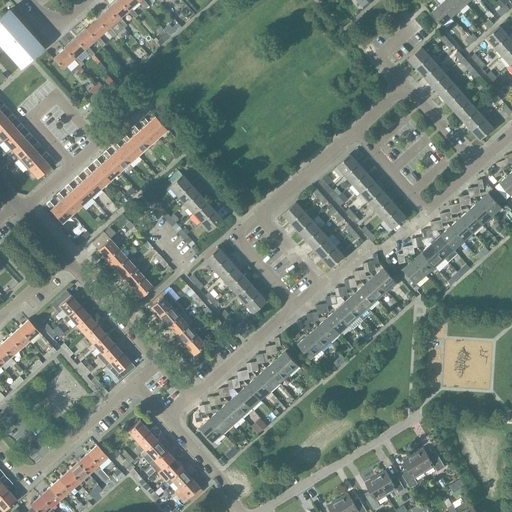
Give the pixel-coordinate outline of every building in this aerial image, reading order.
[(117,20),(124,28),(127,25),(120,17),(127,11),(128,11),(118,0),(107,10),(117,20)] [(128,11),(127,11),(134,18),(137,16),(131,8),(138,1),(137,0),(118,0),(128,11)] [(137,0),(138,1),(145,9),(148,6),(143,0),(137,0)] [(459,10),(450,0),(445,0),(440,4),(451,17),(459,10)] [(467,3),(465,0),(450,0),(459,10),(467,3)] [(451,17),(440,4),(432,12),(443,24),(451,17)] [(0,34),(18,54),(13,58),(20,66),(41,47),(9,10),(0,17),(0,34)] [(106,30),(113,38),(116,35),(109,27),(117,20),(107,10),(97,19),(106,30)] [(95,39),(95,40),(102,47),(105,45),(98,37),(106,30),(97,19),(86,29),(95,39)] [(495,47),(508,35),(500,26),(486,37),(495,47)] [(84,49),(91,57),(94,54),(87,46),(95,40),(95,39),(86,29),(75,39),(84,49)] [(289,44),(308,63),(316,55),(299,38),(298,39),(292,33),(286,39),(290,43),(289,44)] [(444,43),(448,40),(443,34),(439,37),(444,43)] [(511,39),(508,35),(495,47),(503,56),(511,47),(511,39)] [(73,59),(80,67),(83,64),(76,56),(84,49),(75,39),(64,48),(73,59)] [(448,40),(444,43),(450,49),(453,46),(448,40)] [(488,49),(493,56),(497,52),(492,46),(488,49)] [(271,152),(282,165),(336,120),(323,105),(316,111),(302,94),(342,60),(331,47),(239,125),(257,147),(274,132),(282,142),(271,152)] [(417,68),(430,56),(422,47),(408,59),(417,68)] [(511,47),(503,56),(511,65),(511,63),(511,47)] [(73,59),(64,48),(53,58),(62,69),(69,76),(72,74),(66,66),(73,59)] [(460,61),(464,57),(459,51),(455,55),(460,61)] [(477,63),(480,59),(475,53),(471,57),(477,63)] [(430,56),(417,68),(424,77),(438,65),(430,56)] [(464,57),(460,61),(465,67),(469,63),(464,57)] [(480,59),(477,63),(482,69),(486,65),(480,59)] [(127,64),(132,70),(137,66),(132,60),(127,64)] [(438,65),(424,77),(432,86),(446,74),(438,65)] [(480,75),(474,69),(471,73),(476,79),(480,75)] [(491,71),(487,75),(492,81),(496,77),(491,71)] [(446,74),(432,86),(440,95),(454,83),(446,74)] [(481,85),(485,81),(480,75),(476,79),(481,85)] [(492,81),(498,86),(501,83),(496,77),(492,81)] [(454,83),(440,95),(448,103),(462,92),(454,83)] [(492,97),(496,93),(490,87),(487,91),(492,97)] [(508,98),(511,95),(507,89),(503,92),(508,98)] [(105,95),(100,90),(88,100),(93,105),(105,95)] [(462,92),(448,103),(456,112),(469,101),(462,92)] [(496,93),(492,97),(497,103),(501,99),(496,93)] [(469,101),(456,112),(464,121),(477,109),(469,101)] [(503,109),(508,115),(511,112),(506,105),(503,109)] [(477,109),(464,121),(472,130),(485,118),(477,109)] [(7,119),(0,125),(0,137),(2,140),(16,128),(10,122),(15,117),(12,114),(7,119)] [(157,139),(167,130),(154,116),(154,117),(148,122),(143,117),(140,120),(145,125),(157,139)] [(485,118),(472,130),(480,139),(494,128),(485,118)] [(16,128),(2,140),(11,150),(24,138),(24,137),(18,131),(24,127),(21,123),(16,128)] [(136,133),(148,147),(157,139),(145,125),(139,131),(134,126),(131,128),(135,134),(136,133)] [(24,138),(11,150),(19,159),(32,147),(27,141),(32,136),(29,133),(24,137),(24,138)] [(126,142),(138,155),(148,147),(136,133),(135,134),(129,139),(125,134),(121,137),(126,142)] [(41,156),(35,150),(40,145),(38,142),(32,147),(19,159),(27,168),(41,156)] [(126,142),(120,148),(115,142),(112,145),(117,150),(129,164),(138,155),(126,142)] [(107,159),(119,172),(129,164),(117,150),(110,156),(106,151),(103,154),(107,159)] [(27,168),(36,178),(50,166),(50,165),(49,166),(44,159),(49,155),(46,152),(41,156),(27,168)] [(345,175),(358,163),(350,154),(337,166),(345,175)] [(107,159),(101,164),(96,159),(93,162),(98,167),(110,181),(119,172),(107,159)] [(358,163),(345,175),(353,184),(366,172),(358,163)] [(98,167),(92,173),(87,167),(84,170),(88,176),(88,175),(100,189),(110,181),(98,167)] [(361,193),(374,181),(366,172),(353,184),(361,193)] [(177,195),(190,183),(181,174),(168,186),(177,195)] [(88,175),(88,176),(82,181),(78,176),(74,179),(79,184),(91,197),(100,189),(88,175)] [(511,179),(508,175),(495,187),(506,199),(511,193),(511,179)] [(322,178),(319,182),(324,188),(328,185),(322,178)] [(369,202),(382,190),(374,181),(361,193),(369,202)] [(185,204),(198,192),(190,183),(177,195),(185,204)] [(68,184),(65,187),(70,192),(82,206),(91,197),(79,184),(73,189),(68,184)] [(135,188),(139,193),(144,189),(140,184),(135,188)] [(313,192),(319,198),(322,195),(317,189),(313,192)] [(377,210),(390,199),(382,190),(369,202),(377,210)] [(330,194),(335,200),(339,197),(333,191),(330,194)] [(60,201),(72,214),(82,206),(70,192),(63,198),(59,193),(56,195),(60,201)] [(192,213),(206,201),(198,192),(185,204),(192,213)] [(479,201),(491,216),(501,207),(489,193),(479,201)] [(322,195),(319,198),(324,204),(328,201),(322,195)] [(344,203),(339,197),(335,200),(340,206),(344,203)] [(154,199),(150,202),(156,208),(160,205),(154,199)] [(385,219),(398,207),(390,199),(377,210),(385,219)] [(60,201),(54,206),(49,201),(46,204),(50,209),(62,223),(72,214),(60,201)] [(200,222),(214,210),(206,201),(192,213),(200,222)] [(469,210),(482,224),(491,216),(479,201),(469,210)] [(291,223),(304,211),(296,202),(283,213),(291,223)] [(333,207),(329,210),(334,216),(338,213),(333,207)] [(406,217),(398,207),(385,219),(393,228),(406,217)] [(504,207),(493,217),(499,223),(509,213),(504,207)] [(161,214),(167,220),(170,217),(175,213),(170,208),(165,211),(161,214)] [(349,208),(345,212),(351,218),(354,214),(349,208)] [(214,210),(200,222),(209,231),(222,219),(214,210)] [(460,218),(473,232),(482,224),(469,210),(460,218)] [(304,211),(291,223),(299,231),(312,220),(304,211)] [(340,222),(344,219),(338,213),(334,216),(340,222)] [(356,224),(360,220),(354,214),(351,218),(356,224)] [(170,217),(167,220),(172,226),(176,223),(170,217)] [(450,227),(463,241),(473,232),(460,218),(450,227)] [(312,220),(299,231),(307,240),(320,228),(312,220)] [(134,226),(129,221),(125,224),(130,230),(134,226)] [(345,228),(350,234),(354,230),(349,225),(345,228)] [(367,235),(370,232),(365,226),(361,229),(367,235)] [(97,249),(106,259),(118,248),(110,238),(115,233),(110,227),(92,244),(97,250),(97,249)] [(441,235),(454,249),(463,241),(450,227),(441,235)] [(315,249),(328,237),(320,228),(307,240),(315,249)] [(181,229),(177,232),(182,238),(186,235),(181,229)] [(354,230),(350,234),(356,240),(360,237),(354,230)] [(186,235),(182,238),(188,244),(196,237),(191,231),(186,235)] [(372,241),(376,238),(370,232),(367,235),(372,241)] [(138,238),(142,244),(146,240),(142,235),(138,238)] [(432,243),(444,257),(448,262),(457,253),(454,249),(441,235),(432,243)] [(323,258),(336,246),(328,237),(315,249),(323,258)] [(146,240),(142,244),(147,249),(151,245),(146,240)] [(422,252),(435,266),(444,257),(432,243),(422,252)] [(344,256),(336,246),(323,258),(331,267),(344,256)] [(212,268),(226,256),(217,247),(204,259),(212,268)] [(115,268),(127,257),(118,248),(106,259),(115,268)] [(413,260),(425,274),(435,266),(422,252),(413,260)] [(158,254),(155,257),(159,262),(163,259),(158,254)] [(226,256),(212,268),(220,277),(234,265),(226,256)] [(127,257),(115,268),(123,278),(135,267),(127,257)] [(163,259),(159,262),(164,268),(168,264),(163,259)] [(416,283),(425,274),(413,260),(403,269),(412,279),(408,282),(416,291),(420,288),(416,283)] [(234,265),(220,277),(228,286),(242,274),(234,265)] [(135,267),(123,278),(131,287),(144,276),(135,267)] [(374,276),(387,290),(396,282),(384,267),(374,276)] [(195,284),(198,281),(193,274),(189,278),(195,284)] [(242,274),(228,286),(236,295),(249,283),(242,274)] [(144,276),(131,287),(140,297),(152,286),(144,276)] [(364,285),(377,299),(387,290),(374,276),(364,285)] [(203,286),(198,281),(195,284),(200,290),(203,286)] [(249,283),(236,295),(244,303),(257,292),(249,283)] [(377,299),(364,285),(355,293),(368,307),(377,299)] [(62,309),(68,315),(79,304),(71,295),(70,295),(66,290),(50,303),(59,313),(62,309)] [(159,316),(176,301),(167,292),(150,307),(159,316)] [(190,296),(195,301),(199,298),(194,292),(190,296)] [(210,302),(214,298),(209,292),(205,295),(210,302)] [(257,292),(244,303),(252,313),(266,301),(257,292)] [(368,307),(355,293),(346,301),(358,315),(368,307)] [(195,301),(200,306),(203,303),(199,298),(195,301)] [(215,307),(219,304),(214,298),(210,302),(215,307)] [(176,301),(159,316),(167,326),(179,315),(184,311),(176,301)] [(336,310),(349,324),(358,315),(346,301),(336,310)] [(79,304),(68,315),(64,318),(68,322),(71,319),(76,324),(88,314),(79,304)] [(226,319),(230,316),(224,310),(221,313),(226,319)] [(349,324),(336,310),(327,318),(339,332),(349,324)] [(211,311),(207,315),(212,320),(216,317),(211,311)] [(84,334),(96,323),(88,314),(76,324),(84,334)] [(176,335),(188,324),(179,315),(167,326),(176,335)] [(231,325),(235,322),(230,316),(226,319),(231,325)] [(216,317),(212,320),(216,325),(220,322),(216,317)] [(330,341),(339,332),(327,318),(317,326),(330,341)] [(18,328),(29,340),(39,331),(28,319),(18,328)] [(248,325),(244,320),(235,328),(239,334),(248,325)] [(84,334),(93,343),(105,333),(96,323),(84,334)] [(48,333),(52,329),(47,324),(43,327),(48,333)] [(184,345),(196,334),(188,324),(176,335),(184,345)] [(330,341),(317,326),(308,335),(321,349),(330,341)] [(29,340),(18,328),(9,336),(20,349),(29,340)] [(56,334),(52,329),(48,333),(52,338),(56,334)] [(365,330),(360,334),(367,342),(377,334),(372,329),(368,333),(365,330)] [(170,331),(165,335),(170,341),(175,337),(170,331)] [(101,353),(113,342),(105,333),(93,343),(101,353)] [(196,334),(184,345),(193,354),(205,344),(196,334)] [(324,353),(321,349),(308,335),(298,343),(311,358),(315,354),(319,358),(324,353)] [(0,344),(0,345),(10,357),(20,349),(9,336),(0,344)] [(113,342),(101,353),(97,356),(106,366),(122,352),(113,342)] [(65,351),(68,348),(64,343),(60,346),(65,351)] [(0,364),(1,365),(10,357),(0,345),(0,364)] [(56,351),(53,347),(47,352),(51,356),(56,351)] [(69,357),(73,353),(68,348),(65,351),(69,357)] [(276,359),(289,373),(298,365),(286,351),(276,359)] [(122,352),(106,366),(109,369),(112,367),(116,371),(113,373),(119,380),(135,367),(130,361),(122,352)] [(201,366),(208,360),(205,356),(198,363),(201,366)] [(289,373),(276,359),(267,368),(279,382),(289,373)] [(39,360),(34,364),(37,368),(42,363),(39,360)] [(81,370),(85,367),(81,362),(77,365),(81,370)] [(34,364),(28,369),(32,373),(37,368),(34,364)] [(86,376),(90,372),(86,367),(85,367),(81,370),(86,376)] [(279,382),(267,368),(257,376),(270,390),(279,382)] [(23,380),(20,376),(15,381),(18,385),(23,380)] [(270,390),(257,376),(248,384),(260,399),(270,390)] [(99,390),(102,386),(94,377),(91,381),(99,390)] [(18,385),(15,381),(9,386),(13,389),(18,385)] [(238,393),(251,407),(260,399),(248,384),(238,393)] [(229,401),(242,416),(251,407),(238,393),(229,401)] [(220,410),(232,424),(242,416),(229,401),(220,410)] [(232,424),(220,410),(210,418),(223,432),(232,424)] [(223,432),(210,418),(200,427),(213,441),(223,432)] [(136,441),(148,430),(140,420),(131,427),(127,423),(121,428),(129,437),(131,435),(136,441)] [(148,430),(136,441),(144,450),(157,439),(148,430)] [(144,450),(153,459),(165,448),(157,439),(144,450)] [(87,453),(98,465),(107,457),(96,444),(87,453)] [(153,459),(161,469),(174,458),(165,448),(153,459)] [(413,454),(424,472),(434,466),(437,472),(445,467),(437,454),(431,458),(429,458),(423,448),(413,454)] [(112,453),(117,458),(120,454),(116,449),(112,453)] [(98,465),(87,453),(77,461),(88,474),(98,465)] [(117,458),(121,463),(125,460),(120,454),(117,458)] [(424,472),(413,454),(403,460),(409,469),(409,471),(408,471),(402,475),(410,488),(418,483),(414,478),(424,472)] [(174,458),(161,469),(170,478),(182,467),(174,458)] [(88,474),(77,461),(68,470),(79,482),(88,474)] [(126,467),(129,471),(129,472),(133,477),(137,473),(133,469),(136,466),(131,462),(126,467)] [(182,467),(170,478),(166,482),(169,485),(173,482),(178,488),(190,477),(182,467)] [(59,478),(69,491),(79,482),(68,470),(59,478)] [(376,477),(386,494),(396,489),(399,493),(405,489),(398,478),(393,481),(391,480),(386,471),(376,477)] [(125,476),(121,472),(116,477),(119,481),(125,476)] [(142,479),(138,473),(134,477),(138,482),(142,479)] [(190,477),(178,488),(187,497),(199,486),(190,477)] [(376,500),(386,494),(376,477),(366,483),(371,492),(371,494),(366,497),(374,510),(380,506),(376,500)] [(49,487),(60,499),(69,491),(59,478),(49,487)] [(13,484),(7,489),(0,495),(0,508),(2,511),(16,499),(16,498),(15,499),(10,493),(16,487),(13,484)] [(107,485),(102,489),(106,493),(111,488),(107,485)] [(40,495),(51,507),(60,499),(49,487),(40,495)] [(146,490),(150,496),(154,492),(150,487),(146,490)] [(106,493),(102,489),(97,494),(100,498),(106,493)] [(316,491),(310,495),(320,510),(326,507),(316,491)] [(150,496),(155,501),(159,497),(154,492),(150,496)] [(338,500),(345,511),(357,511),(358,511),(366,511),(367,511),(360,500),(355,503),(354,503),(348,494),(338,500)] [(45,511),(51,507),(40,495),(30,504),(37,511),(45,511)] [(345,511),(338,500),(328,506),(331,511),(345,511)] [(87,510),(92,505),(89,501),(83,506),(87,510)] [(448,508),(450,511),(477,511),(473,504),(468,508),(464,502),(455,508),(453,504),(448,508)]
